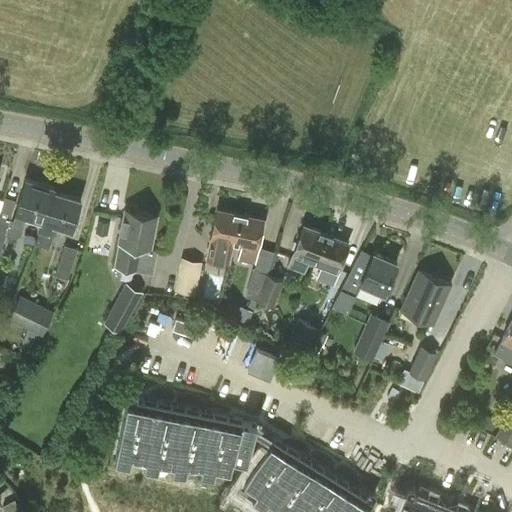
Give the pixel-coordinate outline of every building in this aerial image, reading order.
[(0,251),(5,235),(10,236),(15,236),(20,233),(22,231),(23,224),(21,223),(23,218),(40,223),(35,244),(36,244),(43,219),(53,190),(54,187),(25,178),(18,200),(12,220),(0,216),(0,251)] [(43,219),(36,244),(49,247),(52,233),(55,234),(57,224),(72,228),(81,198),(53,190),(43,219)] [(207,251),(205,257),(229,262),(233,243),(240,212),(216,207),(207,251)] [(125,208),(119,241),(114,266),(153,273),(157,249),(149,248),(149,246),(150,247),(156,214),(125,208)] [(240,212),(233,243),(241,244),(238,257),(254,261),(258,245),(264,217),(240,212)] [(315,261),(326,232),(303,223),(288,265),(303,271),(308,258),(315,261)] [(349,240),(326,232),(315,261),(321,263),(317,276),(333,282),(349,240)] [(68,278),(77,248),(64,244),(55,275),(68,278)] [(340,287),(332,304),(333,305),(348,312),(351,305),(356,295),(354,294),(360,282),(381,291),(390,295),(395,281),(389,279),(397,261),(373,251),(367,265),(355,260),(340,287)] [(195,294),(201,260),(181,256),(174,290),(195,294)] [(246,297),(258,301),(268,272),(253,267),(246,297)] [(433,323),(451,283),(418,268),(400,308),(433,323)] [(268,272),(258,301),(274,306),(284,277),(268,272)] [(43,334),(54,310),(19,294),(8,318),(43,334)] [(116,296),(103,322),(121,331),(134,306),(116,296)] [(358,337),(353,350),(373,359),(391,320),(381,315),(368,342),(358,337)] [(511,317),(502,337),(493,352),(511,362),(511,317)] [(301,319),(300,334),(311,335),(312,320),(301,319)] [(420,385),(436,353),(423,346),(406,379),(420,385)] [(155,398),(127,392),(116,448),(144,454),(155,398)] [(183,404),(155,398),(144,454),(172,460),(183,404)] [(211,410),(183,404),(172,460),(200,465),(211,410)] [(232,459),(241,416),(211,410),(200,465),(198,474),(228,480),(232,459)] [(511,444),(511,419),(504,416),(495,436),(511,444)] [(273,435),(239,490),(265,506),(269,500),(299,451),(273,435)] [(299,451),(269,500),(288,511),(294,511),(323,466),(299,451)] [(323,466),(294,511),(328,511),(348,482),(323,466)] [(348,482),(328,511),(362,511),(372,497),(348,482)] [(426,511),(431,501),(404,490),(395,511),(426,511)] [(22,511),(15,498),(2,505),(5,511),(22,511)] [(456,511),(457,511),(431,501),(426,511),(456,511)]
